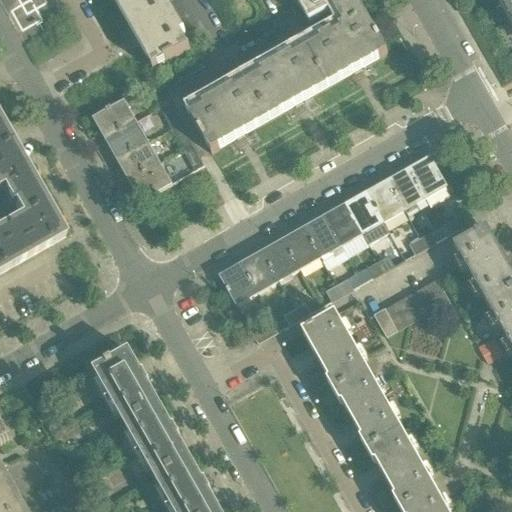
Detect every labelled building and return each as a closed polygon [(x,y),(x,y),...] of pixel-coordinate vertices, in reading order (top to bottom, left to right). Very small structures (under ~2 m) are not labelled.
[(113,0),(133,36),(132,37),(133,38),(134,37),(139,45),(137,46),(138,47),(139,46),(148,62),(148,63),(153,71),(190,50),(189,49),(188,49),(181,37),(185,35),(167,3),(163,5),(160,0),(113,0)] [(303,0),(313,16),(334,4),(349,30),(343,34),(341,30),(320,42),(322,45),(295,61),(293,57),(261,75),(263,78),(236,94),(234,90),(203,108),(205,111),(192,119),(192,118),(191,119),(211,156),(220,151),(220,150),(236,141),(237,142),(246,137),(247,137),(246,135),(294,108),(295,109),(304,104),(305,104),(304,102),(353,75),(353,76),(364,70),(363,69),(379,60),(379,61),(388,56),(375,33),(374,34),(355,0),(303,0)] [(511,0),(500,0),(504,5),(509,2),(511,7),(511,8),(507,11),(511,19),(511,0)] [(162,96),(156,85),(147,90),(148,90),(154,101),(162,96)] [(105,141),(106,142),(136,124),(124,104),(125,104),(124,103),(109,111),(109,110),(107,112),(92,121),(93,122),(94,121),(105,140),(104,141),(104,142),(105,141)] [(166,122),(174,117),(168,106),(159,111),(160,111),(166,122)] [(117,162),(117,163),(148,145),(147,145),(136,125),(137,125),(136,124),(106,142),(116,161),(116,162),(116,163),(117,162)] [(180,126),(179,127),(171,131),(171,132),(172,132),(178,143),(186,138),(180,126)] [(18,202),(26,215),(44,204),(0,127),(0,190),(1,190),(10,207),(18,202)] [(129,183),(129,184),(160,166),(160,165),(159,166),(148,146),(148,145),(117,163),(128,182),(127,183),(128,184),(129,183)] [(192,147),(191,148),(183,152),(183,153),(184,153),(190,164),(198,159),(192,147)] [(430,161),(409,173),(425,202),(447,190),(430,161)] [(160,166),(129,184),(140,203),(139,203),(140,206),(155,197),(156,198),(158,197),(157,196),(172,187),(171,186),(171,187),(160,167),(160,166)] [(409,173),(387,185),(404,214),(425,202),(409,173)] [(387,185),(367,197),(383,225),(404,214),(387,185)] [(367,197),(345,209),(362,238),(383,225),(367,197)] [(44,204),(26,215),(0,229),(0,275),(64,240),(44,204)] [(345,209),(325,221),(342,249),(362,238),(345,209)] [(468,228),(462,218),(441,230),(447,240),(468,228)] [(325,221),(304,232),(320,261),(332,254),(336,260),(345,255),(342,249),(325,221)] [(304,232),(283,244),(300,273),(320,261),(304,232)] [(511,275),(487,232),(454,250),(459,259),(447,266),(451,273),(463,267),(508,344),(504,347),(509,355),(511,353),(511,275)] [(430,236),(420,242),(426,252),(436,246),(430,236)] [(426,252),(420,242),(410,247),(416,258),(426,252)] [(283,244),(262,256),(278,285),(300,273),(283,244)] [(262,256),(242,268),(258,296),(278,285),(262,256)] [(389,259),(378,265),(384,276),(395,270),(389,259)] [(384,276),(378,265),(368,271),(374,282),(384,276)] [(258,296),(242,268),(220,280),(227,291),(226,292),(228,296),(229,295),(237,309),(258,296)] [(347,283),(337,289),(343,299),(353,294),(347,283)] [(436,283),(426,289),(438,311),(448,305),(436,283)] [(343,299),(337,289),(327,295),(333,305),(343,299)] [(426,289),(415,295),(428,317),(438,311),(426,289)] [(415,295),(405,301),(417,323),(428,317),(415,295)] [(405,301),(395,307),(407,329),(417,323),(405,301)] [(305,307),(295,313),(301,323),(311,317),(305,307)] [(395,307),(385,312),(397,334),(407,329),(395,307)] [(397,334),(385,312),(374,318),(387,340),(397,334)] [(301,323),(295,313),(284,318),(290,329),(301,323)] [(446,511),(336,317),(303,336),(329,382),(328,385),(340,407),(343,407),(362,440),(361,443),(374,466),(376,466),(395,500),(394,502),(399,511),(446,511)] [(258,347),(280,335),(274,324),(253,336),(258,347)] [(495,339),(480,346),(489,363),(503,356),(495,339)] [(172,511),(218,511),(209,495),(211,494),(210,493),(206,485),(205,483),(203,484),(191,464),(192,463),(191,462),(190,462),(179,441),(181,440),(180,439),(179,439),(175,431),(175,429),(172,430),(161,410),(161,409),(160,408),(148,387),(150,386),(149,385),(144,377),(145,377),(144,375),(142,377),(130,356),(130,355),(130,354),(94,374),(172,511)] [(21,511),(0,473),(0,448),(1,449),(2,448),(1,447),(4,446),(4,447),(5,446),(5,445),(7,444),(7,445),(9,444),(8,443),(10,442),(11,443),(12,442),(11,441),(10,441),(2,427),(3,426),(2,425),(1,425),(1,426),(0,426),(0,511),(21,511)] [(63,453),(68,462),(79,457),(73,447),(63,453)]
